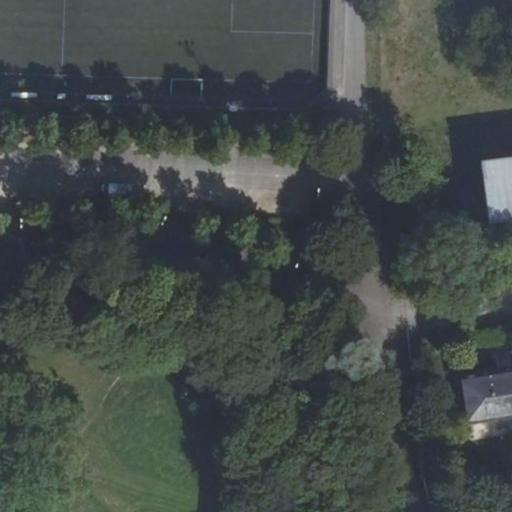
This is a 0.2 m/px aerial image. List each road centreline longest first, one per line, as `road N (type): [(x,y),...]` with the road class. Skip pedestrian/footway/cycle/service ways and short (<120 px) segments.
road 1 (residential): [(377,308),(179,246),(97,237),(0,246)]
road 2 (residential): [(354,0),(353,180),(377,308)]
road 3 (residential): [(381,323),(412,511)]
road 4 (residential): [(511,306),(381,323)]
